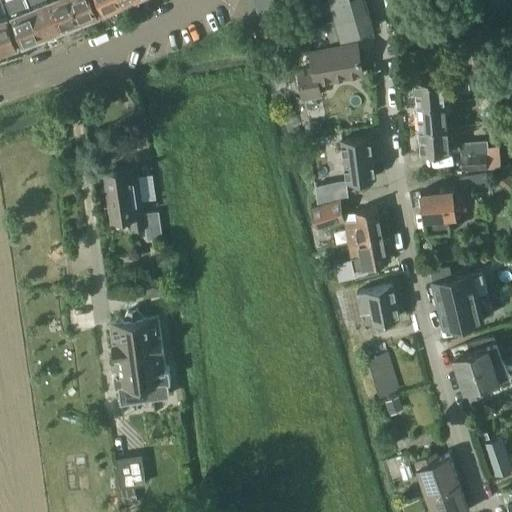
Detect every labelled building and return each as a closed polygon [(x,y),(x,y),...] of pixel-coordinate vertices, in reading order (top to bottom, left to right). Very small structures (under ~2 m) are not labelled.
[(42,35),(31,6),(22,10),(18,0),(5,0),(23,43),(28,40),(31,41),(39,38),(41,36),(42,35)] [(37,4),(31,6),(42,35),(43,35),(46,36),(54,32),(55,30),(56,29),(60,28),(49,0),(39,0),(40,3),(37,4)] [(49,0),(60,28),(65,26),(66,26),(69,27),(77,24),(78,21),(79,20),(71,0),(49,0)] [(98,13),(93,0),(71,0),(79,20),(81,20),(83,21),(91,18),(93,15),(98,13)] [(123,2),(121,0),(98,0),(104,11),(109,8),(112,9),(120,5),(121,3),(123,2)] [(283,19),(282,17),(274,0),(254,0),(253,1),(264,27),(283,19)] [(335,18),(336,18),(368,9),(365,0),(334,0),(330,1),(335,18)] [(335,18),(326,21),(331,40),(373,27),(368,9),(336,18),(335,18)] [(0,17),(0,48),(1,48),(2,50),(3,49),(6,51),(14,48),(15,45),(17,45),(7,15),(0,17)] [(274,27),(268,30),(270,33),(272,39),(291,32),(287,22),(274,27)] [(358,41),(311,50),(313,66),(298,69),(303,98),(322,94),(319,80),(363,72),(358,41)] [(416,103),(445,101),(443,76),(414,79),(416,103)] [(418,127),(446,125),(445,101),(416,103),(418,127)] [(446,125),(418,127),(420,152),(448,150),(446,125)] [(370,134),(341,138),(346,178),(375,174),(370,134)] [(462,169),(494,166),(493,152),(461,155),(462,169)] [(133,175),(131,164),(105,168),(112,218),(130,215),(132,227),(145,225),(145,223),(159,221),(157,209),(143,212),(137,174),(133,175)] [(425,231),(449,228),(446,212),(454,211),(450,186),(419,190),(420,193),(418,195),(419,203),(422,205),(425,231)] [(316,224),(344,217),(340,198),(311,204),(316,224)] [(348,239),(381,231),(376,205),(355,209),(356,217),(345,220),(348,239)] [(381,231),(348,239),(352,260),(364,258),(365,264),(387,260),(381,231)] [(472,269),(431,279),(437,302),(477,292),(472,269)] [(159,275),(141,277),(144,295),(161,292),(159,275)] [(398,315),(392,283),(357,290),(361,309),(370,307),(372,320),(398,315)] [(477,292),(437,302),(443,325),(493,312),(487,289),(477,292)] [(148,315),(136,307),(128,308),(122,318),(109,320),(117,373),(113,374),(115,386),(118,386),(121,401),(169,394),(166,378),(170,378),(168,365),(165,366),(157,313),(148,315)] [(458,373),(492,361),(486,345),(452,356),(458,373)] [(378,394),(398,388),(387,351),(367,357),(378,394)] [(492,361),(458,373),(464,390),(466,389),(469,399),(485,393),(482,384),(498,378),(492,361)] [(179,409),(171,410),(173,423),(181,422),(179,409)] [(402,478),(413,474),(405,451),(394,455),(402,478)] [(426,492),(459,481),(449,452),(433,458),(431,453),(414,459),(423,483),(426,492)] [(139,455),(115,459),(123,511),(132,511),(131,502),(136,501),(134,484),(144,483),(139,455)] [(496,476),(505,472),(499,460),(491,464),(496,476)] [(459,481),(426,492),(433,511),(457,511),(468,509),(459,481)]
